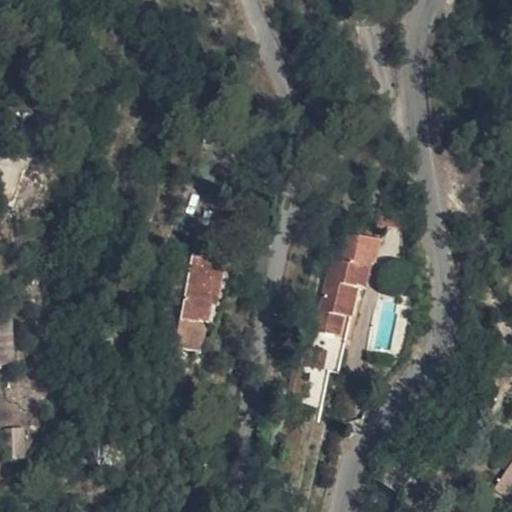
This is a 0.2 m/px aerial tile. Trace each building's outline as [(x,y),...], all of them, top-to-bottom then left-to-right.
[(376,273),(386,275),(391,249),(364,242),(358,268),(376,273)] [(175,316),(200,321),(205,297),(214,299),(222,256),(187,250),(175,316)] [(354,281),(373,286),(376,273),(358,268),(354,281)] [(341,338),(348,340),(356,306),(368,309),(374,286),(373,286),(354,281),(333,276),(315,359),(334,364),(341,338)] [(2,352),(20,352),(19,307),(1,308),(2,352)] [(191,351),(200,321),(175,316),(170,346),(191,351)] [(480,494),(502,455),(483,445),(455,496),(472,505),(478,493),(480,494)] [(511,497),(511,459),(495,488),(511,497)]
